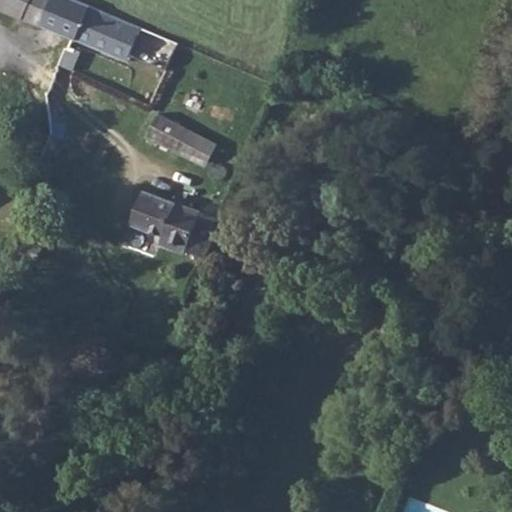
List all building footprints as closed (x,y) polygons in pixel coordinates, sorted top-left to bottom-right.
[(0,0),(0,7),(18,17),(19,18),(26,0),(0,0)] [(27,0),(19,18),(43,27),(52,0),(27,0)] [(81,0),(52,0),(43,27),(75,40),(91,4),(81,0)] [(142,25),(91,4),(75,40),(126,61),(142,25)] [(179,41),(142,25),(130,53),(167,68),(179,41)] [(84,52),(71,47),(56,77),(72,84),(84,52)] [(183,149),(183,150),(192,129),(158,111),(149,132),(183,149)] [(163,244),(188,253),(200,215),(141,194),(131,225),(163,237),(163,244)] [(200,215),(188,253),(209,260),(220,222),(200,215)]
